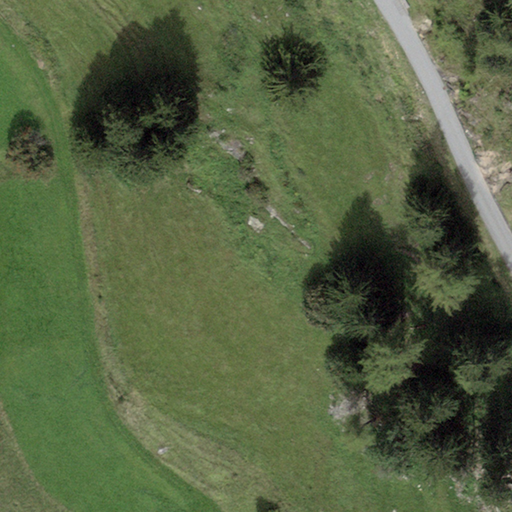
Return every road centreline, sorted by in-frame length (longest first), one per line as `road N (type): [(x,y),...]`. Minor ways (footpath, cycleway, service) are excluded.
road 1 (track): [(0,26),(45,88),(63,134),(97,382)]
road 2 (residential): [(511,240),(386,0)]
